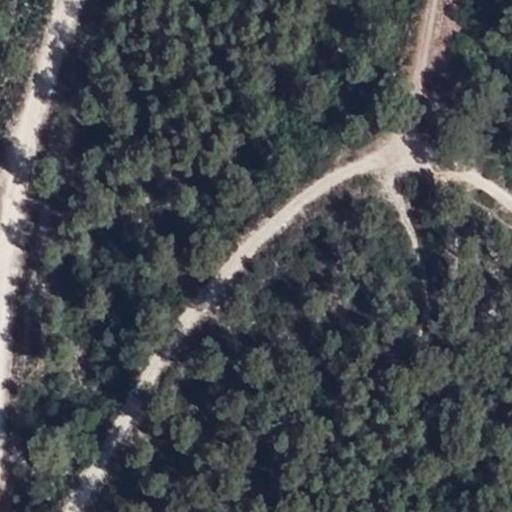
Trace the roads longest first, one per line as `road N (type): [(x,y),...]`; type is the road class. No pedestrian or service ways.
road 1 (track): [(511,205),(412,155),(344,172),(285,214),(121,436),(84,511)]
road 2 (track): [(67,0),(22,179),(0,312)]
road 3 (track): [(412,155),(420,68),(439,0)]
